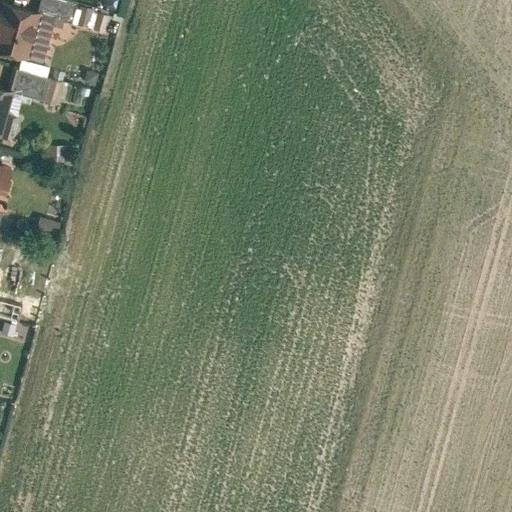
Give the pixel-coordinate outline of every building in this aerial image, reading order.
[(0,0),(0,45),(25,52),(37,5),(19,0),(0,0)] [(74,0),(39,0),(38,8),(70,17),(74,0)] [(75,19),(86,23),(92,4),(80,1),(75,19)] [(0,128),(4,129),(14,88),(44,95),(50,73),(17,64),(13,80),(0,76),(0,128)] [(47,104),(55,106),(62,77),(50,74),(44,97),(48,98),(47,104)] [(47,141),(47,156),(65,156),(65,141),(47,141)] [(21,302),(0,296),(0,315),(17,320),(21,302)] [(15,321),(3,318),(0,329),(12,333),(15,321)]
